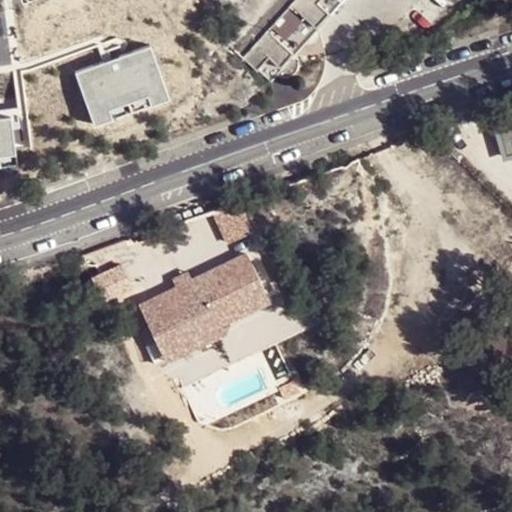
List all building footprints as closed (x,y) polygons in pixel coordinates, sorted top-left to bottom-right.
[(298,59),(296,54),(342,0),(241,0),(215,31),(257,69),(270,80),(277,74),(282,75),(284,75),(287,74),(291,72),(294,70),(296,67),(297,63),(298,59)] [(152,48),(76,74),(93,125),(169,99),(152,48)] [(511,114),(492,120),(503,156),(511,153),(511,114)] [(0,168),(17,166),(10,118),(0,119),(0,168)] [(182,284),(144,302),(161,339),(153,343),(161,361),(229,329),(221,311),(270,288),(253,251),(197,277),(182,284)] [(126,263),(95,278),(105,299),(137,284),(126,263)] [(197,277),(193,269),(178,276),(182,284),(197,277)] [(270,288),(221,311),(225,320),(274,297),(270,288)]
